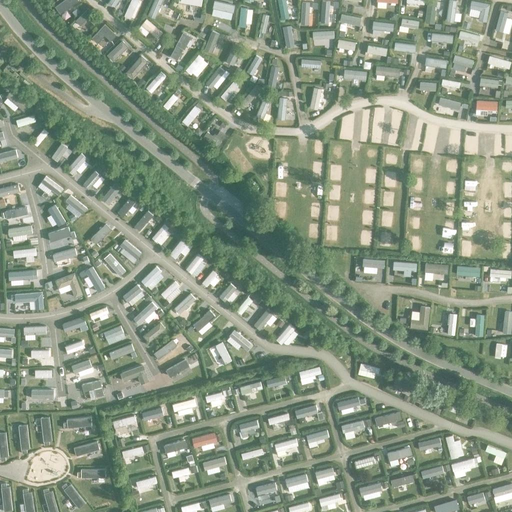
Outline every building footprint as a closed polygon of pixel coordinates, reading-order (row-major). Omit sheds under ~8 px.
[(77,0),(61,0),(54,6),(59,13),(77,0)] [(137,0),(129,0),(123,16),(130,19),(137,0)] [(154,18),(161,0),(152,0),(147,15),(154,18)] [(213,0),(212,7),(232,12),(234,4),(216,0),(213,0)] [(289,17),(285,0),(277,0),(281,18),(289,17)] [(330,1),(322,0),(321,0),(320,22),(328,22),(330,1)] [(436,0),(426,0),(424,22),(433,23),(436,0)] [(453,21),(456,0),(453,0),(447,0),(445,20),(453,21)] [(486,21),(489,3),(472,0),(470,0),(469,8),(480,10),(478,20),(486,21)] [(309,2),(301,1),(300,23),(308,24),(309,2)] [(245,27),(247,8),(240,7),(238,26),(245,27)] [(94,25),(99,20),(89,9),(76,21),(81,26),(88,19),(94,25)] [(502,31),(507,12),(499,10),(494,29),(502,31)] [(265,33),(269,15),(262,13),(258,31),(265,33)] [(361,18),(341,13),(339,21),(359,25),(361,18)] [(203,23),(204,14),(201,14),(200,18),(194,17),(193,21),(203,23)] [(162,32),(146,18),(141,24),(156,38),(162,32)] [(418,21),(401,18),(400,25),(417,28),(418,21)] [(393,23),(372,20),(371,28),(392,31),(393,23)] [(111,42),(117,36),(105,25),(92,38),(98,44),(105,36),(111,42)] [(294,46),(290,25),(282,26),(286,47),(294,46)] [(212,52),(219,33),(211,30),(204,49),(212,52)] [(333,30),(312,31),(312,39),(333,38),(333,30)] [(477,42),(479,35),(459,30),(458,37),(477,42)] [(183,49),(190,36),(182,32),(169,56),(176,59),(182,48),(183,49)] [(452,34),(431,32),(430,40),(451,42),(452,34)] [(355,42),(338,39),(337,47),(354,50),(355,42)] [(127,47),(121,40),(106,55),(112,61),(127,47)] [(233,65),(241,46),(234,42),(225,61),(233,65)] [(415,44),(394,42),(393,50),(414,52),(415,44)] [(386,48),(367,45),(366,52),(385,55),(386,48)] [(203,59),(198,54),(185,69),(190,74),(203,59)] [(473,60),(454,54),(452,62),(471,67),(473,60)] [(146,60),(140,55),(124,72),(131,78),(146,60)] [(252,75),(261,58),(255,55),(246,71),(252,75)] [(510,62),(488,55),(486,63),(508,69),(510,62)] [(446,60),(425,57),(424,65),(445,68),(446,60)] [(321,60),(301,59),(300,66),(320,68),(321,60)] [(215,64),(209,60),(206,63),(213,68),(215,64)] [(399,67),(375,65),(374,74),(398,76),(399,67)] [(224,71),(218,66),(205,83),(211,88),(224,71)] [(275,88),(279,67),(271,66),(267,86),(275,88)] [(366,71),(344,69),(343,77),(365,79),(366,71)] [(165,76),(160,71),(145,88),(150,92),(165,76)] [(498,80),(479,77),(478,85),(497,87),(498,80)] [(145,82),(140,78),(136,83),(141,87),(145,82)] [(459,82),(441,79),(440,84),(458,88),(459,82)] [(238,85),(233,81),(220,96),(225,101),(238,85)] [(435,82),(419,81),(418,89),(435,90),(435,82)] [(259,90),(254,86),(240,102),(246,106),(259,90)] [(321,89),(313,87),(309,108),(317,109),(321,89)] [(29,105),(11,90),(6,96),(23,111),(29,105)] [(177,98),(173,94),(162,105),(167,109),(177,98)] [(263,119),(270,99),(263,96),(255,116),(263,119)] [(287,98),(279,97),(276,118),(284,119),(287,98)] [(460,102),(439,97),(437,104),(458,110),(460,102)] [(496,110),(496,101),(476,100),(475,109),(496,110)] [(199,111),(194,106),(181,121),(187,126),(199,111)] [(35,122),(33,114),(16,119),(18,127),(35,122)] [(48,133),(44,129),(32,142),(36,146),(48,133)] [(207,132),(203,138),(217,149),(222,143),(221,142),(226,135),(220,132),(215,138),(207,132)] [(67,148),(61,143),(50,157),(57,162),(67,148)] [(0,161),(17,158),(15,150),(0,153),(0,161)] [(86,158),(80,153),(65,169),(71,175),(86,158)] [(100,176),(94,170),(82,184),(88,189),(100,176)] [(63,189),(45,175),(40,182),(58,195),(63,189)] [(120,188),(114,184),(101,199),(107,204),(120,188)] [(0,196),(19,192),(18,185),(0,188),(0,196)] [(86,208),(69,195),(65,201),(82,214),(86,208)] [(136,201),(130,196),(116,213),(122,217),(136,201)] [(65,222),(54,204),(47,209),(58,226),(65,222)] [(28,214),(26,206),(4,211),(6,218),(28,214)] [(152,216),(147,211),(134,226),(139,230),(152,216)] [(110,229),(105,224),(90,238),(95,243),(110,229)] [(169,228),(164,224),(151,238),(156,242),(169,228)] [(32,233),(31,225),(8,229),(9,237),(32,233)] [(70,235),(68,227),(48,232),(50,241),(70,235)] [(189,242),(183,237),(169,254),(175,259),(189,242)] [(141,253),(124,239),(119,245),(136,259),(141,253)] [(36,255),(35,248),(13,251),(14,258),(36,255)] [(76,255),(74,248),(51,254),(53,262),(76,255)] [(125,271),(110,253),(103,259),(118,277),(125,271)] [(204,259),(198,253),(185,269),(191,274),(204,259)] [(384,268),(384,260),(363,259),(362,266),(384,268)] [(415,271),(415,263),(392,262),(392,270),(415,271)] [(446,273),(447,265),(424,263),(424,271),(446,273)] [(104,288),(92,266),(84,271),(97,292),(104,288)] [(161,272),(155,266),(140,280),(146,286),(161,272)] [(479,276),(479,267),(456,266),(456,275),(479,276)] [(37,278),(36,269),(8,272),(8,280),(37,278)] [(510,277),(510,270),(490,269),(489,276),(510,277)] [(216,274),(212,270),(202,282),(206,286),(216,274)] [(81,294),(74,273),(54,280),(57,288),(69,284),(74,297),(81,294)] [(165,299),(178,286),(174,281),(160,294),(165,299)] [(236,288),(230,284),(219,297),(225,301),(236,288)] [(141,291),(136,285),(122,296),(127,302),(141,291)] [(44,308),(42,291),(14,294),(15,302),(34,301),(35,309),(44,308)] [(195,300),(189,294),(173,308),(179,314),(195,300)] [(252,302),(247,297),(235,311),(240,315),(252,302)] [(156,308),(151,302),(132,319),(137,325),(156,308)] [(108,313),(106,307),(89,314),(91,319),(108,313)] [(411,320),(410,328),(427,330),(429,308),(420,307),(419,321),(411,320)] [(273,313),(267,308),(253,325),(259,330),(273,313)] [(214,316),(209,310),(192,325),(198,331),(214,316)] [(511,334),(511,320),(511,311),(504,310),(502,333),(511,334)] [(454,335),(456,314),(449,313),(447,335),(454,335)] [(483,336),(484,315),(476,314),(475,335),(483,336)] [(86,325),(83,317),(62,324),(65,332),(86,325)] [(165,329),(159,322),(142,336),(148,343),(165,329)] [(295,328),(290,324),(275,339),(280,344),(295,328)] [(45,334),(45,326),(23,327),(23,334),(45,334)] [(123,333),(120,326),(104,332),(107,340),(123,333)] [(0,335),(13,337),(14,329),(0,328),(0,335)] [(252,345),(233,329),(228,335),(247,351),(252,345)] [(176,345),(172,339),(153,353),(157,359),(176,345)] [(84,348),(82,341),(65,346),(67,353),(84,348)] [(231,361),(221,342),(215,346),(224,364),(231,361)] [(133,351),(130,344),(109,352),(111,359),(133,351)] [(0,356),(11,358),(12,350),(0,348),(0,356)] [(188,366),(184,359),(165,370),(169,377),(188,366)] [(90,367),(88,360),(70,366),(73,373),(90,367)] [(380,368),(361,363),(359,369),(378,374),(380,368)] [(148,381),(142,365),(120,374),(123,381),(137,376),(140,384),(148,381)] [(319,366),(298,371),(300,379),(321,374),(319,366)] [(283,376),(265,381),(267,388),(286,383),(283,376)] [(419,388),(397,376),(393,383),(416,394),(419,388)] [(103,395),(99,380),(81,384),(83,392),(94,389),(96,397),(103,395)] [(259,382),(239,387),(241,395),(261,389),(259,382)] [(54,399),(54,390),(31,390),(31,398),(54,399)] [(442,398),(424,390),(421,398),(438,406),(442,398)] [(220,392),(204,396),(206,402),(222,398),(220,392)] [(360,405),(358,397),(336,402),(338,410),(360,405)] [(194,399),(172,404),(173,412),(196,406),(194,399)] [(470,410),(451,403),(448,410),(468,417),(470,410)] [(317,413),(315,405),(294,411),(296,418),(317,413)] [(163,408),(143,413),(145,420),(165,415),(163,408)] [(399,412),(374,418),(376,426),(401,420),(399,412)] [(288,420),(286,414),(267,419),(269,425),(288,420)] [(136,422),(134,415),(112,421),(114,428),(136,422)] [(48,417),(40,418),(42,442),(43,446),(48,445),(47,441),(51,441),(48,417)] [(67,423),(63,423),(63,428),(67,428),(91,426),(90,417),(66,419),(67,423)] [(364,428),(362,420),(341,425),(343,433),(364,428)] [(258,428),(256,421),(238,425),(240,432),(258,428)] [(26,425),(18,426),(21,450),(21,454),(26,453),(26,449),(29,449),(26,425)] [(328,437),(326,430),(306,435),(308,442),(328,437)] [(217,442),(214,432),(191,438),(194,448),(217,442)] [(452,435),(445,436),(451,459),(458,457),(452,435)] [(440,446),(439,438),(418,443),(419,451),(440,446)] [(297,446),(296,439),(274,444),(276,451),(297,446)] [(186,447),(184,440),(163,445),(165,453),(186,447)] [(96,441),(73,448),(76,456),(99,449),(96,441)] [(506,453),(487,445),(485,451),(503,459),(506,453)] [(143,453),(141,447),(121,451),(123,458),(143,453)] [(412,455),(410,447),(387,453),(389,461),(412,455)] [(263,455),(261,448),(240,454),(242,460),(263,455)] [(226,465),(224,457),(203,462),(205,470),(226,465)] [(375,464),(373,457),(355,461),(356,468),(375,464)] [(474,466),(472,459),(451,464),(453,472),(474,466)] [(443,474),(441,466),(421,471),(423,479),(443,474)] [(334,475),(332,467),(314,472),(316,480),(334,475)] [(189,474),(187,468),(170,472),(172,478),(189,474)] [(80,473),(76,473),(76,478),(80,478),(104,478),(104,469),(80,469),(80,473)] [(307,482),(305,475),(285,480),(287,487),(307,482)] [(413,482),(412,475),(390,480),(392,487),(413,482)] [(157,484),(155,477),(135,482),(137,489),(157,484)] [(64,483),(61,487),(63,490),(78,508),(84,503),(70,484),(67,487),(64,483)] [(276,490),(274,483),(255,488),(257,495),(276,490)] [(382,491),(380,483),(359,488),(361,496),(382,491)] [(511,491),(511,483),(492,489),(494,496),(511,491)] [(6,484),(1,484),(1,488),(4,511),(12,511),(9,487),(6,488),(6,484)] [(27,489),(22,490),(23,494),(25,511),(33,511),(31,492),(27,493),(27,489)] [(47,489),(43,490),(48,511),(57,511),(52,492),(49,493),(47,489)] [(485,500),(482,492),(467,497),(469,505),(485,500)] [(231,502),(229,495),(208,500),(210,507),(231,502)] [(340,501),(338,495),(318,499),(320,506),(340,501)] [(299,511),(310,510),(308,502),(288,507),(289,511),(299,511)] [(188,511),(199,510),(198,503),(180,507),(181,511),(188,511)] [(451,503),(433,508),(434,511),(440,511),(453,508),(451,503)]
